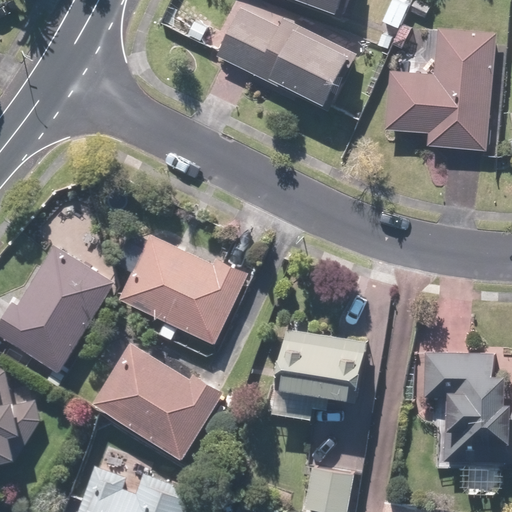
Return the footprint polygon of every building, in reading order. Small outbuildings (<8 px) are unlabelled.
[(286,0),(344,21),(351,0),(286,0)] [(285,18),(281,26),(243,7),(218,56),(331,113),(360,55),(285,18)] [(436,73),(393,69),(387,129),(430,133),(429,146),(490,151),(500,33),(440,27),(436,73)] [(216,263),(152,233),(121,298),(218,344),(251,273),(219,258),(216,263)] [(118,282),(56,244),(20,305),(15,302),(0,325),(0,332),(64,371),(118,282)] [(370,341),(289,327),(279,387),(360,401),(370,341)] [(193,379),(133,341),(95,402),(185,459),(227,393),(196,374),(193,379)] [(425,396),(448,397),(447,461),(511,462),(511,402),(510,403),(510,375),(496,375),(496,353),(426,352),(425,396)] [(0,463),(21,458),(45,419),(39,399),(19,402),(18,399),(16,399),(10,370),(0,364),(0,463)] [(100,456),(80,511),(184,511),(194,483),(146,466),(140,485),(126,480),(131,466),(100,456)] [(315,466),(308,507),(337,511),(351,511),(358,473),(315,466)]
